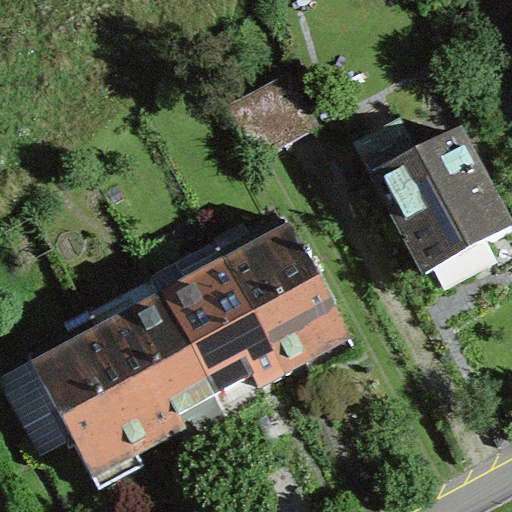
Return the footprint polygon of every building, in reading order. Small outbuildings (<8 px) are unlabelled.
[(260,91),(288,144),(320,127),(292,74),(260,91)] [(511,79),(482,95),(511,149),(511,79)] [(288,144),(260,91),(228,108),(257,161),(288,144)] [(415,157),(420,167),(379,189),(435,292),(460,278),(478,268),(470,254),(511,231),(458,133),(415,157)] [(241,244),(247,255),(224,267),(284,376),(296,370),(306,364),(312,375),(355,352),(331,306),(336,303),(318,269),(312,272),(285,221),(241,244)] [(162,300),(227,421),(250,409),(268,399),(262,388),(284,376),(224,267),(162,300)] [(181,431),(187,442),(227,421),(162,300),(99,334),(159,444),(172,437),(181,431)] [(137,455),(159,444),(99,334),(78,345),(72,335),(29,359),(56,410),(51,413),(69,447),(75,444),(99,489),(116,480),(143,466),(137,455)]
